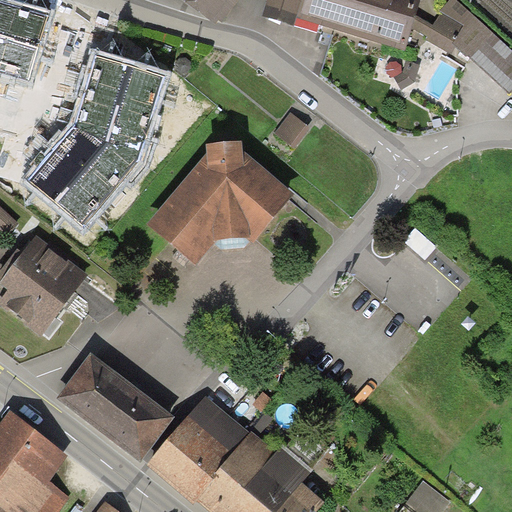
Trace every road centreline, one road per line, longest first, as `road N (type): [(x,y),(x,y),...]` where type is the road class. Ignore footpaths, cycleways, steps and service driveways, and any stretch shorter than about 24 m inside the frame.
road 1 (residential): [(409,172),(274,326),(83,350),(40,376),(24,398)]
road 2 (residential): [(104,0),(259,51),(409,172)]
road 3 (primary): [(24,398),(163,511)]
